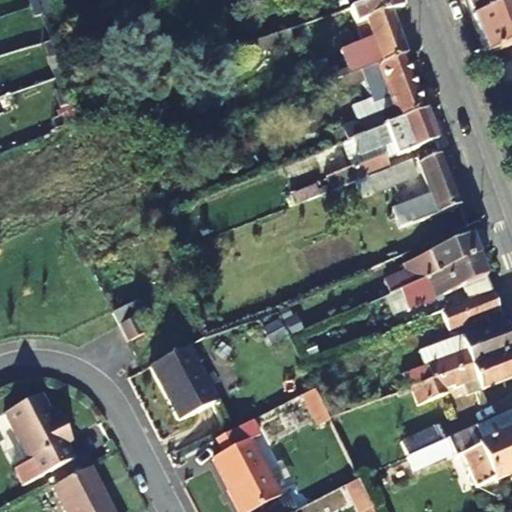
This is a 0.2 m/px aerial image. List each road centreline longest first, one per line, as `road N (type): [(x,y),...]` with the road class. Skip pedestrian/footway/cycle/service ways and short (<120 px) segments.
road 1 (tertiary): [(424,0),(511,239)]
road 2 (residential): [(0,372),(45,360),(83,371),(120,417),(170,511)]
